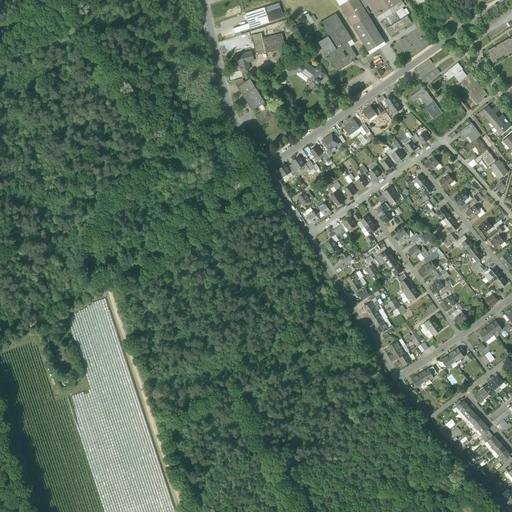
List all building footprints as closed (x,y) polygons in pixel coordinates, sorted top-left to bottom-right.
[(364,8),(358,0),(348,0),(340,6),(348,18),(364,8)] [(366,0),(358,0),(364,8),(366,7),(369,5),(366,0)] [(386,18),(389,16),(395,12),(403,8),(405,6),(403,2),(401,0),(366,0),(369,5),(380,22),(386,18)] [(279,3),(264,8),(269,22),(283,18),(279,3)] [(249,29),(269,22),(264,8),(245,14),(248,23),(249,28),(249,29)] [(368,15),(364,8),(348,18),(353,27),(369,17),(368,15)] [(403,8),(395,12),(400,20),(407,15),(404,10),(403,8)] [(394,24),(400,20),(395,12),(389,16),(394,24)] [(321,23),(329,36),(337,49),(347,42),(352,39),(336,14),(321,23)] [(317,21),(313,15),(310,17),(307,19),(310,24),(317,21)] [(412,23),(407,15),(400,20),(394,24),(391,25),(389,27),(390,29),(393,34),(412,23)] [(385,42),(369,17),(353,27),(368,52),(385,42)] [(234,33),(249,28),(248,23),(233,28),(234,33)] [(251,42),(252,42),(252,40),(262,38),(261,33),(250,36),(251,42)] [(282,34),(262,38),(265,53),(285,49),(282,34)] [(330,53),(337,49),(329,36),(318,42),(325,52),(327,54),(328,54),(330,53)] [(509,52),(511,50),(511,36),(511,37),(511,39),(510,40),(509,38),(496,46),(497,47),(495,48),(495,47),(488,50),(490,54),(489,55),(491,57),(489,58),(493,63),(492,62),(508,52),(509,54),(510,53),(509,52)] [(265,53),(262,38),(252,40),(252,42),(255,52),(252,52),(253,56),(265,53)] [(330,53),(340,69),(352,61),(352,59),(356,56),(350,46),(347,42),(337,49),(330,53)] [(385,42),(368,52),(370,54),(386,44),(385,42)] [(241,71),(247,70),(249,69),(247,62),(247,59),(253,58),(252,52),(237,55),(241,71)] [(309,83),(309,88),(316,88),(316,83),(317,83),(318,82),(318,81),(318,80),(317,79),(316,79),(316,75),(317,75),(319,74),(317,71),(320,70),(318,67),(314,70),(303,62),(285,68),(287,72),(286,72),(286,73),(287,72),(287,73),(288,74),(289,74),(290,74),(294,73),(293,71),(298,70),(299,71),(300,71),(301,71),(302,70),(309,76),(309,79),(308,79),(308,80),(307,81),(307,82),(308,82),(308,83),(309,83)] [(454,74),(459,82),(467,76),(461,68),(462,68),(458,63),(448,71),(449,71),(444,75),(448,79),(454,74)] [(321,77),(322,77),(326,74),(321,65),(318,67),(320,70),(317,71),(319,74),(320,76),(321,77)] [(470,73),(467,76),(459,82),(463,87),(466,85),(471,92),(479,85),(470,73)] [(234,81),(237,87),(244,82),(242,78),(234,81)] [(237,87),(242,95),(255,88),(250,79),(244,82),(237,87)] [(487,94),(479,85),(471,92),(468,94),(471,98),(473,96),(477,101),(475,103),(477,105),(483,100),(482,98),(487,94)] [(264,103),(255,88),(242,95),(252,111),(262,105),(264,104),(264,103)] [(420,97),(427,106),(433,102),(423,88),(411,98),(414,102),(420,97)] [(385,100),(389,107),(396,103),(394,101),(395,100),(392,95),(385,100)] [(442,113),(433,102),(427,106),(423,109),(426,113),(427,112),(433,119),(442,113)] [(397,105),(396,103),(389,107),(394,114),(402,109),(398,104),(397,105)] [(376,109),(381,115),(385,112),(380,106),(376,109)] [(483,114),(488,120),(495,114),(498,111),(495,107),(491,110),(488,106),(481,112),(482,112),(483,111),(485,113),(483,114)] [(363,112),(368,120),(369,119),(376,114),(371,107),(368,110),(367,109),(363,112)] [(267,108),(266,108),(264,110),(254,116),(261,126),(274,118),(267,108)] [(488,120),(495,127),(501,122),(505,119),(502,115),(498,118),(495,114),(488,120)] [(344,128),(349,135),(360,127),(353,118),(350,121),(351,122),(344,128)] [(504,125),(501,122),(495,127),(501,135),(511,126),(508,122),(504,125)] [(364,129),(366,133),(370,131),(365,124),(361,126),(364,129)] [(468,134),(473,141),(477,138),(478,137),(480,135),(475,129),(472,131),(471,129),(472,128),(469,125),(458,133),(460,136),(462,139),(468,134)] [(364,129),(361,126),(360,127),(349,135),(351,138),(364,129)] [(419,139),(423,144),(430,139),(427,136),(426,137),(424,133),(418,138),(419,139)] [(511,133),(503,141),(510,148),(511,146),(511,133)] [(322,141),(328,150),(329,151),(329,150),(334,147),(339,144),(332,134),(322,141)] [(405,146),(412,141),(410,138),(408,137),(408,138),(402,141),(405,146)] [(475,146),(481,154),(487,149),(481,141),(479,142),(477,138),(473,141),(472,142),(463,148),(466,153),(475,146)] [(397,147),(399,150),(399,149),(402,148),(396,140),(393,143),(397,147)] [(413,144),(412,141),(405,146),(410,153),(417,148),(413,144)] [(315,157),(315,158),(318,161),(322,158),(324,157),(322,154),(321,154),(322,153),(317,146),(311,151),(313,154),(315,157)] [(386,151),(394,163),(397,161),(397,162),(405,157),(399,149),(399,150),(394,153),(393,154),(392,152),(393,152),(392,150),(390,148),(386,151)] [(494,159),(487,149),(481,154),(480,154),(477,157),(474,159),(477,163),(482,160),(484,162),(489,167),(490,166),(496,161),(496,159),(494,159)] [(332,160),(329,157),(326,152),(322,154),(324,157),(327,161),(328,163),(331,161),(332,160)] [(425,163),(431,170),(435,166),(439,163),(434,156),(425,163)] [(293,163),(298,169),(305,165),(304,164),(299,157),(292,162),(293,163)] [(381,163),(387,171),(393,166),(388,158),(381,163)] [(472,167),(477,163),(474,159),(471,161),(468,163),(472,167)] [(310,170),(313,168),(315,167),(314,166),(310,160),(305,164),(308,168),(309,169),(310,170)] [(498,160),(496,161),(490,166),(494,171),(495,170),(498,174),(497,175),(499,178),(507,172),(498,160)] [(281,173),(284,177),(291,172),(288,167),(286,164),(279,169),(281,172),(281,173)] [(305,164),(304,164),(305,165),(298,169),(295,171),(297,173),(298,175),(308,168),(305,164)] [(295,171),(291,165),(288,167),(291,172),(294,175),(297,173),(295,171)] [(369,173),(374,180),(381,175),(376,168),(369,173)] [(291,172),(284,177),(282,178),(285,183),(290,180),(289,179),(294,175),(291,172)] [(417,182),(421,186),(426,182),(420,174),(414,180),(416,183),(417,182)] [(439,181),(445,188),(449,184),(453,181),(448,174),(439,181)] [(356,181),(362,189),(368,185),(363,177),(360,178),(356,181)] [(308,190),(314,186),(316,185),(314,182),(307,187),(304,189),(306,192),(308,190)] [(432,190),(426,182),(421,186),(424,191),(423,192),(425,195),(432,190)] [(496,186),(499,191),(505,186),(502,182),(496,186)] [(346,193),(350,198),(354,195),(353,194),(356,192),(351,185),(346,189),(348,191),(346,193)] [(387,199),(390,203),(394,201),(394,202),(399,198),(391,187),(383,193),(384,194),(384,195),(387,199)] [(308,190),(306,192),(305,193),(308,197),(310,195),(313,199),(314,198),(308,190)] [(454,198),(459,205),(464,201),(468,197),(464,193),(463,191),(454,198)] [(336,203),(338,206),(344,201),(337,192),(330,197),(335,203),(336,203)] [(303,206),(310,201),(308,197),(305,193),(297,198),(303,206)] [(378,198),(381,203),(387,199),(384,195),(383,196),(382,195),(378,198)] [(324,203),(318,207),(321,211),(324,216),(325,216),(331,212),(324,203)] [(388,211),(386,207),(383,204),(376,209),(381,216),(388,211)] [(465,213),(471,219),(480,212),(474,205),(465,213)] [(440,215),(443,220),(449,215),(443,208),(436,213),(439,216),(440,215)] [(307,215),(308,217),(312,223),(314,224),(320,220),(319,219),(316,214),(313,211),(307,215)] [(393,218),(388,211),(381,216),(386,223),(393,218)] [(360,221),(365,227),(372,222),(367,215),(360,220),(360,221)] [(449,215),(443,220),(447,224),(446,225),(448,228),(447,229),(450,232),(453,230),(453,231),(459,227),(449,215)] [(394,220),(398,225),(403,221),(400,216),(394,220)] [(347,227),(348,230),(352,227),(353,229),(357,226),(350,217),(343,222),(347,227)] [(478,227),(484,234),(492,227),(487,220),(478,227)] [(377,229),(372,222),(365,227),(370,234),(377,229)] [(333,231),(334,232),(336,235),(337,236),(345,231),(344,229),(341,225),(333,231)] [(365,227),(363,229),(361,230),(366,236),(370,234),(365,227)] [(396,235),(401,242),(409,236),(406,232),(404,230),(396,235)] [(419,238),(424,243),(431,238),(427,232),(423,235),(419,238)] [(445,238),(448,241),(449,240),(451,239),(455,236),(452,232),(445,238)] [(409,238),(413,242),(419,238),(417,235),(416,233),(414,235),(410,238),(409,238)] [(458,247),(461,244),(467,239),(464,235),(455,242),(458,247)] [(496,248),(500,245),(504,241),(503,240),(500,237),(499,235),(490,242),(496,248)] [(367,239),(370,244),(375,240),(372,236),(367,239)] [(325,243),(329,251),(337,246),(335,243),(332,239),(325,243)] [(468,239),(467,239),(461,244),(464,247),(465,246),(468,251),(474,246),(468,239)] [(341,253),(337,246),(329,251),(334,258),(341,253)] [(414,258),(420,253),(421,252),(419,249),(416,246),(409,252),(414,258)] [(482,257),(474,246),(468,251),(472,255),(470,256),(475,262),(476,263),(478,261),(482,257)] [(422,247),(419,249),(421,252),(420,253),(424,259),(429,255),(427,253),(422,247)] [(503,256),(508,263),(511,259),(511,249),(503,256)] [(381,255),(386,262),(393,257),(388,250),(381,254),(381,255)] [(425,260),(427,264),(430,261),(431,262),(439,255),(436,251),(433,253),(433,252),(430,255),(429,255),(424,259),(425,260)] [(381,255),(381,254),(376,257),(381,265),(386,262),(381,255)] [(350,255),(348,257),(344,259),(342,260),(345,264),(350,261),(353,260),(350,255)] [(386,262),(388,265),(390,268),(391,268),(398,263),(393,257),(386,262)] [(415,266),(417,269),(426,263),(424,260),(415,266)] [(420,269),(425,276),(432,271),(436,268),(433,265),(433,264),(432,264),(431,262),(430,261),(427,264),(420,269)] [(473,264),(477,269),(478,268),(482,265),(478,261),(476,263),(475,262),(473,264)] [(403,270),(399,265),(391,270),(395,275),(395,276),(397,275),(403,270)] [(494,278),(495,280),(501,276),(495,268),(488,273),(491,276),(492,275),(494,278)] [(347,278),(351,285),(359,280),(355,273),(347,278)] [(397,278),(401,283),(407,278),(404,273),(398,277),(397,278)] [(507,283),(501,276),(495,280),(499,285),(498,286),(500,289),(507,283)] [(401,283),(404,288),(405,288),(411,284),(407,278),(401,283)] [(363,286),(359,280),(351,285),(355,291),(363,286)] [(437,292),(440,290),(444,287),(442,284),(439,280),(433,284),(432,285),(437,292)] [(446,281),(442,284),(444,287),(440,290),(443,294),(446,293),(452,288),(446,281)] [(415,290),(411,284),(405,288),(404,288),(403,289),(407,295),(415,290)] [(419,296),(415,290),(407,295),(412,301),(419,296)] [(363,300),(368,298),(370,296),(367,291),(360,295),(363,300)] [(487,302),(491,306),(498,301),(495,298),(492,294),(491,292),(490,291),(487,293),(488,294),(486,296),(488,298),(487,298),(486,299),(485,301),(486,302),(487,302)] [(441,296),(444,301),(449,297),(446,293),(443,294),(441,296)] [(444,301),(448,308),(456,303),(451,296),(449,297),(444,301)] [(364,307),(372,319),(380,314),(384,311),(382,308),(378,311),(376,307),(380,305),(377,300),(373,303),(372,302),(364,307)] [(467,309),(464,304),(462,302),(457,305),(459,308),(462,312),(467,309)] [(459,308),(451,313),(453,317),(461,312),(459,308)] [(455,318),(460,324),(467,319),(462,312),(455,318)] [(388,327),(380,314),(372,319),(380,333),(382,332),(388,327)] [(425,323),(429,329),(437,324),(432,318),(425,323)] [(496,321),(488,326),(493,334),(496,338),(499,335),(497,333),(502,329),(496,321)] [(441,330),(437,324),(429,329),(431,332),(433,335),(441,330)] [(390,336),(388,332),(394,328),(392,325),(388,327),(382,332),(384,335),(383,335),(385,339),(390,336)] [(489,337),(493,334),(488,326),(480,332),(486,341),(490,338),(489,337)] [(496,338),(493,334),(489,337),(490,338),(486,341),(488,344),(496,338)] [(389,346),(393,353),(401,348),(397,341),(389,346)] [(405,354),(401,348),(393,353),(397,359),(402,356),(405,354)] [(458,348),(450,354),(457,364),(462,361),(460,359),(464,357),(458,348)] [(62,358),(63,360),(67,358),(63,349),(55,352),(58,359),(62,358)] [(408,352),(406,353),(411,361),(415,358),(412,354),(410,355),(408,352)] [(485,355),(490,363),(495,359),(489,352),(485,355)] [(406,353),(405,354),(402,356),(403,358),(400,360),(403,366),(411,361),(406,353)] [(453,368),(457,364),(450,354),(441,360),(443,362),(447,367),(448,368),(451,366),(453,368)] [(63,360),(67,371),(69,376),(73,374),(69,365),(66,366),(65,363),(68,362),(67,358),(63,360)] [(428,368),(420,374),(424,382),(429,379),(430,380),(434,378),(428,368)] [(416,388),(421,386),(420,384),(424,382),(420,374),(411,379),(416,388)] [(498,375),(493,379),(499,386),(503,382),(498,375)] [(493,379),(488,383),(494,390),(499,386),(493,379)] [(488,383),(483,388),(489,394),(494,390),(488,383)] [(483,388),(479,392),(484,398),(489,394),(483,388)] [(479,402),(484,398),(479,392),(474,396),(479,402)] [(457,406),(461,411),(468,406),(463,401),(461,402),(457,406)] [(461,411),(465,416),(472,410),(468,406),(461,411)] [(469,421),(470,420),(476,415),(472,410),(465,416),(469,421)] [(470,420),(474,425),(481,419),(476,415),(470,420)] [(474,425),(478,430),(485,424),(481,419),(474,425)] [(499,423),(503,428),(504,427),(507,424),(504,420),(499,423)] [(489,429),(485,424),(478,430),(482,435),(487,430),(489,429)] [(483,439),(484,438),(490,433),(487,430),(482,435),(480,436),(483,439)] [(487,441),(491,446),(498,440),(494,436),(493,436),(487,441)] [(491,446),(495,451),(502,445),(498,440),(491,446)] [(495,451),(499,455),(506,450),(502,445),(495,451)] [(510,455),(506,450),(499,455),(503,460),(504,460),(509,456),(510,455)] [(504,460),(503,460),(501,463),(503,465),(511,458),(509,456),(504,460)]
